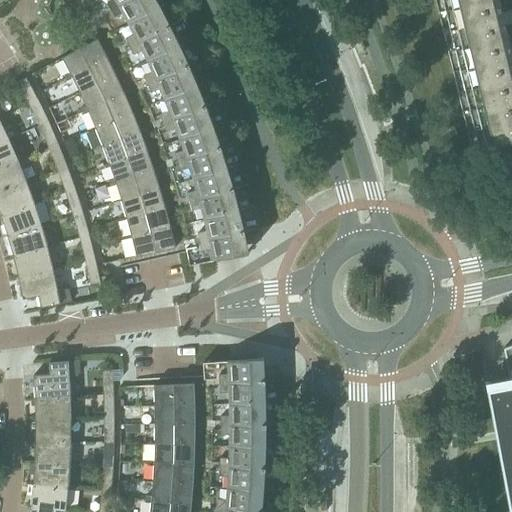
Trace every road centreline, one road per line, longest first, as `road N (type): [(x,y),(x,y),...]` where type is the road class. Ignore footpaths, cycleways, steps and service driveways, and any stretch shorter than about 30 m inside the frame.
road 1 (residential): [(232,256),(188,101),(138,0)]
road 2 (tertiary): [(268,0),(321,122),(344,191),(351,246)]
road 3 (tertiary): [(390,244),(303,0)]
road 4 (residential): [(9,339),(242,304)]
road 5 (tertiary): [(386,511),(392,339)]
road 6 (residential): [(13,511),(9,339)]
road 7 (tertiary): [(358,341),(356,511)]
road 8 (residential): [(246,511),(248,358)]
